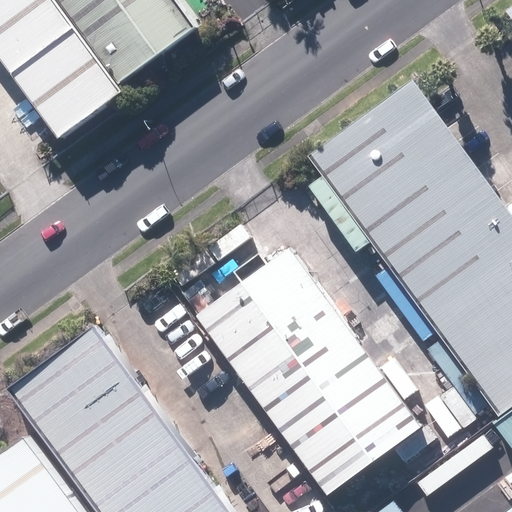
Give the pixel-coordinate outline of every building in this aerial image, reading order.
[(0,0),(0,58),(57,139),(121,94),(115,85),(53,0),(0,0)] [(195,28),(174,0),(53,0),(115,85),(195,28)] [(511,413),(511,199),(427,84),(314,166),(502,421),(511,413)] [(432,431),(298,249),(202,319),(335,501),(432,431)] [(17,392),(46,434),(103,511),(234,511),(101,331),(17,392)] [(103,511),(46,434),(0,467),(0,511),(103,511)]
